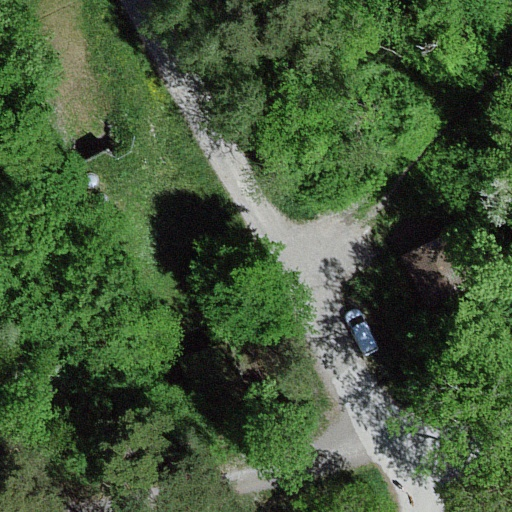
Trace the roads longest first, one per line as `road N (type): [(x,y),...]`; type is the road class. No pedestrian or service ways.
road 1 (track): [(387,434),(166,28),(125,0)]
road 2 (track): [(387,434),(25,511)]
road 3 (track): [(511,429),(387,434),(416,511)]
